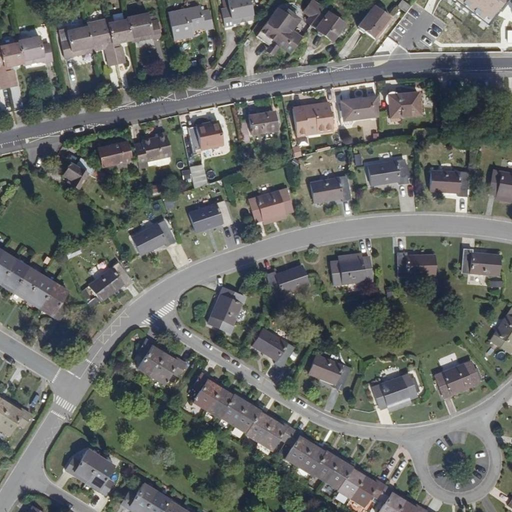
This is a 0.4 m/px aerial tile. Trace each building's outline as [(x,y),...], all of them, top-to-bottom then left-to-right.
[(237,22),(257,17),(253,0),(230,0),(232,7),(225,9),(229,26),(237,24),(237,22)] [(511,3),(511,0),(456,0),(493,29),(511,3)] [(213,10),(206,11),(205,4),(192,7),(193,10),(174,15),(179,39),(196,35),(194,29),(196,29),(197,31),(210,28),(210,29),(217,27),(213,10)] [(415,4),(408,17),(414,20),(421,7),(415,4)] [(308,30),(320,13),(310,5),(302,16),(308,20),(303,26),(308,30)] [(336,45),(349,28),(329,12),(316,29),(336,45)] [(151,13),(130,17),(130,19),(135,39),(135,41),(157,37),(157,39),(165,37),(161,20),(153,21),(151,13)] [(398,23),(403,17),(398,13),(393,19),(398,23)] [(282,16),(281,19),(274,14),(268,22),(252,43),(266,53),(265,54),(270,58),(275,51),(287,59),(297,44),(287,37),(295,26),(282,16)] [(112,66),(120,64),(117,49),(115,40),(111,23),(110,18),(90,22),(91,25),(96,50),(105,48),(104,45),(108,44),(110,52),(109,53),(112,66)] [(121,42),(135,39),(130,19),(111,23),(115,40),(120,39),(121,42)] [(368,19),(353,39),(364,47),(379,27),(368,19)] [(393,32),(398,36),(408,25),(403,21),(393,32)] [(76,56),(76,55),(96,50),(91,25),(70,30),(72,39),(65,41),(69,58),(76,56)] [(370,51),(385,31),(379,27),(364,47),(370,51)] [(22,43),(26,63),(27,67),(48,62),(48,64),(56,61),(52,44),(44,46),(42,38),(22,43)] [(1,79),(3,89),(12,87),(8,73),(6,63),(3,47),(2,42),(0,42),(0,69),(1,70),(3,78),(1,79)] [(11,62),(12,67),(26,63),(22,43),(3,47),(6,63),(11,62)] [(129,62),(126,47),(117,49),(120,64),(129,62)] [(19,86),(16,71),(8,73),(12,87),(19,86)] [(19,87),(11,88),(15,109),(23,108),(19,87)] [(392,108),(417,106),(415,88),(390,91),(392,108)] [(348,117),(376,114),(375,96),(346,99),(348,117)] [(331,126),(338,124),(334,100),(308,104),(308,106),(298,108),(301,132),(312,131),(311,127),(330,124),(331,126)] [(257,127),(277,124),(275,109),(254,113),(257,127)] [(203,148),(226,143),(223,120),(199,124),(203,148)] [(240,122),(242,139),(250,138),(248,121),(240,122)] [(169,152),(170,151),(165,129),(155,131),(156,133),(142,137),(142,138),(134,141),(138,164),(147,161),(146,157),(153,155),(154,159),(155,161),(157,162),(168,160),(170,157),(169,152)] [(108,157),(131,152),(128,138),(105,143),(108,157)] [(402,184),(411,182),(408,157),(371,163),(374,184),(401,180),(402,184)] [(190,167),(195,188),(209,185),(204,164),(190,167)] [(80,195),(90,179),(68,166),(60,178),(71,184),(68,189),(80,195)] [(470,197),(471,171),(435,169),(434,190),(461,191),(461,197),(470,197)] [(511,201),(511,176),(484,172),(480,197),(489,198),(489,199),(511,202),(511,201)] [(341,202),(351,201),(347,177),(310,182),(313,201),(340,197),(341,202)] [(152,199),(159,197),(156,189),(150,192),(152,199)] [(286,193),(284,189),(281,190),(245,200),(252,222),(259,220),(283,212),(291,209),(286,193)] [(220,229),(228,225),(220,202),(185,215),(192,234),(217,224),(220,229)] [(260,223),(284,216),(283,212),(259,220),(260,223)] [(171,248),(179,244),(167,223),(133,239),(142,257),(169,244),(171,248)] [(466,257),(467,252),(459,251),(456,274),(493,278),(495,260),(466,257)] [(0,288),(1,289),(13,297),(27,306),(40,314),(51,321),(50,323),(58,328),(67,314),(59,309),(68,294),(56,287),(43,279),(35,274),(29,270),(17,263),(4,255),(0,252),(0,288)] [(401,257),(401,252),(393,252),(392,276),(429,277),(429,258),(401,257)] [(333,284),(369,276),(365,260),(338,266),(337,263),(329,265),(333,284)] [(125,290),(132,285),(121,264),(88,280),(98,298),(122,285),(125,290)] [(268,300),(304,288),(299,274),(271,283),(270,280),(262,283),(268,300)] [(225,332),(239,299),(222,292),(219,298),(217,297),(209,316),(211,318),(208,325),(225,332)] [(511,354),(511,328),(504,323),(489,346),(509,359),(511,354)] [(276,372),(289,352),(254,333),(245,349),(272,364),(269,368),(276,372)] [(142,356),(134,370),(146,377),(161,352),(149,345),(150,342),(142,337),(134,350),(142,356)] [(176,357),(175,360),(161,352),(146,377),(160,385),(168,371),(175,376),(183,362),(176,357)] [(471,377),(478,374),(469,357),(433,374),(441,391),(449,388),(450,390),(472,379),(471,377)] [(350,394),(354,370),(317,364),(314,382),(342,387),(342,392),(350,394)] [(196,389),(188,402),(201,410),(216,385),(203,377),(205,375),(197,370),(189,384),(196,389)] [(408,393),(414,390),(406,371),(369,386),(377,405),(385,402),(408,393)] [(201,410),(215,418),(215,417),(229,393),(216,385),(201,410)] [(215,417),(229,425),(244,400),(230,392),(229,393),(215,417)] [(387,407),(410,397),(408,393),(385,402),(387,407)] [(229,425),(241,433),(256,408),(256,407),(244,400),(229,425)] [(11,408),(2,402),(0,401),(0,437),(7,442),(17,428),(24,432),(33,418),(25,414),(24,416),(11,408)] [(241,433),(241,434),(254,442),(269,416),(256,408),(241,433)] [(282,420),(280,423),(269,416),(254,442),(265,448),(274,435),(281,440),(290,425),(282,420)] [(295,432),(296,429),(290,425),(281,440),(288,444),(280,457),(291,464),(305,438),(295,432)] [(291,464),(304,471),(318,446),(305,438),(291,464)] [(333,453),(319,445),(318,446),(304,471),(318,479),(333,453)] [(345,462),(346,461),(333,453),(318,479),(331,487),(345,462)] [(65,482),(67,480),(80,488),(95,463),(82,455),(73,469),(66,465),(58,478),(65,482)] [(343,495),(357,470),(345,462),(331,487),(330,488),(343,495)] [(101,485),(109,471),(95,463),(80,488),(94,497),(92,499),(100,504),(108,490),(101,485)] [(372,475),(370,478),(357,470),(343,495),(356,503),(363,489),(371,494),(379,479),(372,475)] [(370,511),(387,511),(398,494),(386,487),(387,484),(379,479),(371,494),(379,499),(370,511)] [(114,511),(140,511),(151,495),(138,487),(129,501),(122,496),(113,511),(114,511)] [(511,507),(511,491),(509,496),(505,494),(501,501),(511,507)] [(412,499),(410,502),(398,494),(387,511),(416,511),(421,505),(412,499)] [(164,503),(151,495),(140,511),(159,511),(163,505),(164,503)]
